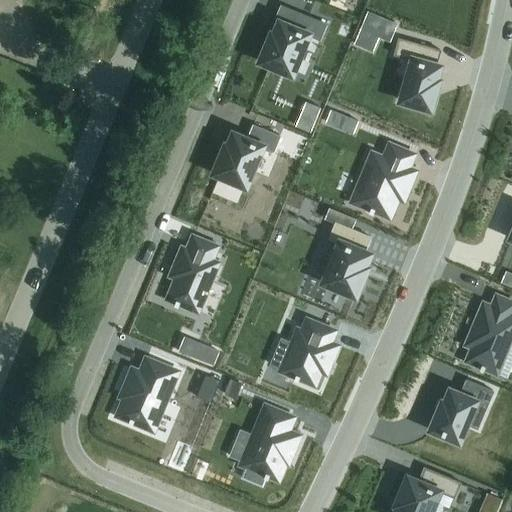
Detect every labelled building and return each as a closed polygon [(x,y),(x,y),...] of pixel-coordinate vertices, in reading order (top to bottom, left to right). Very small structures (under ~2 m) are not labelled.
[(319,40),(326,24),(299,13),(293,27),(279,21),(273,34),(271,33),(259,62),(292,75),(308,35),(319,40)] [(395,25),(368,14),(362,29),(388,40),(395,25)] [(435,92),(438,80),(436,79),(440,66),(436,65),(440,51),(399,39),(394,55),(412,60),(400,101),(430,110),(431,107),(435,92)] [(253,125),(247,139),(233,133),(227,146),(225,145),(213,174),(246,187),(262,147),(273,151),(280,136),(253,125)] [(372,214),(373,211),(389,217),(397,198),(403,200),(414,172),(407,168),(413,155),(389,145),(384,159),(372,154),(352,202),(370,210),(369,213),(372,214)] [(339,243),(322,283),(355,296),(363,278),(367,268),(364,266),(370,254),(364,251),(370,238),(335,223),(329,238),(339,243)] [(177,307),(179,304),(197,311),(217,263),(211,261),(216,247),(193,237),(187,251),(182,249),(171,276),(176,278),(168,299),(175,302),(174,305),(177,307)] [(483,304),(467,345),(473,348),(467,361),(481,367),(480,370),(483,371),(484,368),(496,373),(507,378),(511,365),(511,336),(511,334),(511,316),(508,315),(511,306),(511,303),(496,297),(492,308),(483,304)] [(297,381),(298,378),(314,385),(320,371),(325,373),(336,346),(329,343),(334,331),(307,320),(302,332),(297,330),(281,371),(295,377),(294,380),(297,381)] [(131,425),(133,422),(153,430),(177,372),(146,359),(140,373),(132,370),(121,397),(125,398),(118,416),(130,421),(128,424),(131,425)] [(442,401),(430,430),(459,442),(475,402),(486,407),(493,392),(466,380),(460,394),(450,390),(444,402),(442,401)] [(265,407),(241,465),(246,467),(242,478),(262,486),(265,478),(267,479),(268,476),(278,480),(285,462),(287,463),(298,436),(287,432),(293,418),(265,407)] [(398,507),(395,511),(430,511),(431,510),(435,511),(447,511),(454,498),(460,483),(424,468),(418,481),(407,477),(399,495),(395,505),(398,507)]
